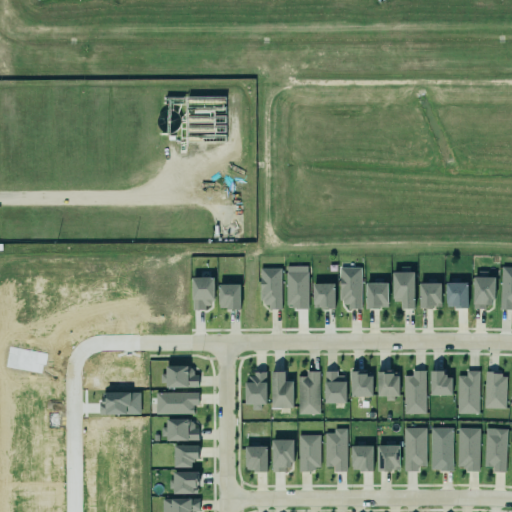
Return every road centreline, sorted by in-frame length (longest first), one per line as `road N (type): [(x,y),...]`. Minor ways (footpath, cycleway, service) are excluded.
road 1 (residential): [(145,342),(511,342)]
road 2 (residential): [(227,497),(511,498)]
road 3 (residential): [(145,342),(87,348),(77,363),(73,511)]
road 4 (residential): [(225,342),(227,511)]
